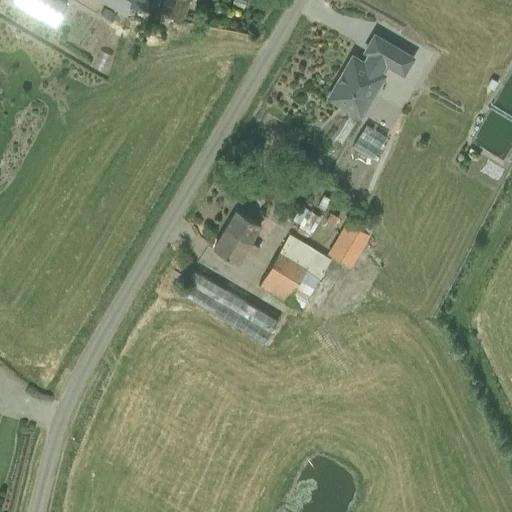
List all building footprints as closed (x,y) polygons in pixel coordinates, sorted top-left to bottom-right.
[(13,0),(53,24),(66,4),(59,0),(13,0)] [(96,0),(112,9),(124,16),(130,7),(140,9),(164,15),(168,16),(172,0),(96,0)] [(172,0),(168,16),(183,20),(188,0),(172,0)] [(89,56),(105,30),(88,20),(73,46),(89,56)] [(121,34),(112,29),(108,36),(117,41),(121,34)] [(402,76),(402,75),(412,57),(374,35),(364,51),(369,53),(363,63),(352,56),(328,97),(345,108),(362,117),(386,74),(382,72),(385,67),(402,76)] [(497,82),(491,78),(487,86),(492,89),(497,82)] [(251,136),(242,149),(252,155),(261,142),(251,136)] [(301,205),(292,219),(300,223),(296,230),(306,236),(311,229),(312,230),(320,217),(301,205)] [(224,230),(257,249),(258,248),(250,243),(261,225),(236,211),(224,230)] [(326,254),(349,268),(368,235),(345,222),(326,254)] [(213,249),(230,259),(238,264),(246,249),(254,254),(257,249),(224,230),(213,249)] [(300,309),(330,259),(287,235),(258,283),(300,309)] [(287,320),(201,275),(188,300),(274,345),(287,320)] [(167,511),(122,485),(106,511),(167,511)]
